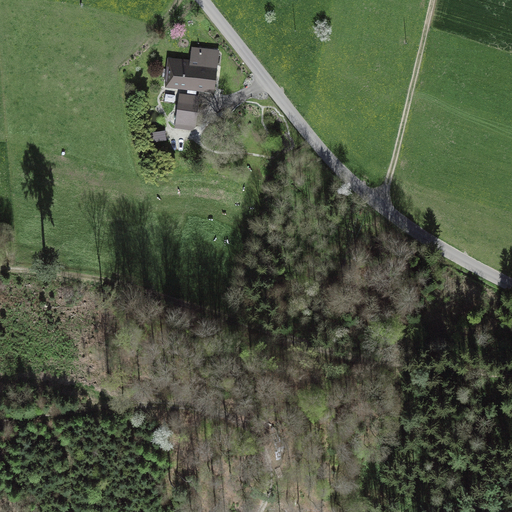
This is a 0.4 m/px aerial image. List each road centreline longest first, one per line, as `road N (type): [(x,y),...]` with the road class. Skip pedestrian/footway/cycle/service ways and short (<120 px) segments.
road 1 (track): [(511,376),(344,355),(102,279),(0,268)]
road 2 (tertiary): [(201,0),(328,158),(378,207),(511,285)]
road 3 (track): [(0,419),(131,404),(210,412),(254,437),(265,457),(259,511)]
road 4 (track): [(432,0),(378,207)]
